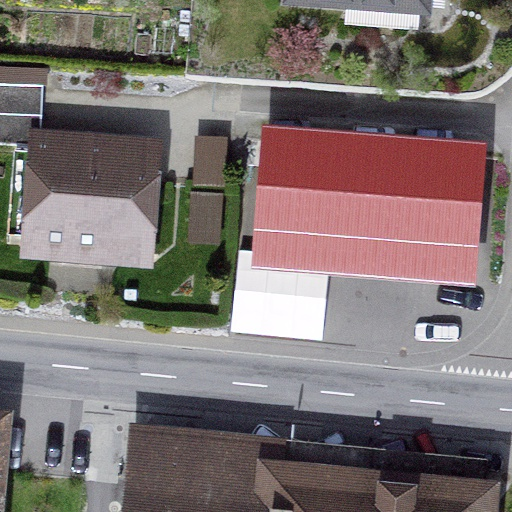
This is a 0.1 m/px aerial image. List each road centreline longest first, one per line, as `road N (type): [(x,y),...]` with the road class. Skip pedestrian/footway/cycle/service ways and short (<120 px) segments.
road 1 (tertiary): [(511,408),(0,359)]
road 2 (residential): [(511,140),(202,113)]
